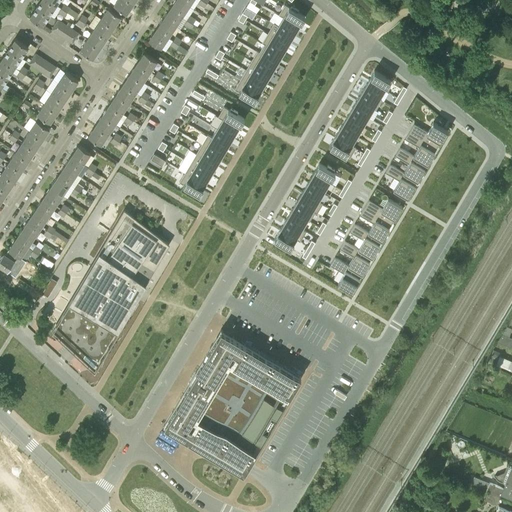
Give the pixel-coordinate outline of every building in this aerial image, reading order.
[(40,0),(36,6),(49,15),(56,4),(49,0),(40,0)] [(113,4),(124,11),(126,13),(133,2),(129,0),(115,0),(113,4)] [(179,0),(175,0),(170,8),(182,16),(189,6),(179,0)] [(61,7),(67,12),(70,7),(64,3),(61,7)] [(121,16),(124,11),(113,4),(110,9),(121,16)] [(285,4),(279,14),(283,17),(299,26),(305,16),(297,12),(298,10),(292,6),(290,8),(285,4)] [(42,25),(49,15),(36,6),(30,16),(42,25)] [(64,16),(67,12),(61,7),(58,12),(64,16)] [(101,18),(114,26),(121,16),(110,9),(108,7),(101,18)] [(170,8),(163,18),(175,26),(182,16),(170,8)] [(79,18),(85,22),(88,18),(82,14),(79,18)] [(189,15),(186,19),(192,23),(196,19),(189,15)] [(278,25),(277,26),(293,35),(299,26),(283,17),(278,25)] [(82,27),(85,22),(79,18),(76,23),(82,27)] [(94,28),(107,37),(114,26),(101,18),(94,28)] [(163,18),(156,29),(168,37),(175,26),(163,18)] [(56,32),(63,22),(58,19),(52,29),(56,32)] [(186,19),(184,24),(190,28),(192,23),(186,19)] [(63,22),(56,32),(62,36),(69,26),(63,22)] [(274,23),(268,33),(288,45),(293,35),(277,26),(278,25),(274,23)] [(69,26),(62,36),(67,39),(74,29),(69,26)] [(87,39),(100,47),(107,37),(94,28),(87,39)] [(74,29),(67,39),(72,43),(72,42),(79,33),(74,29)] [(156,29),(149,39),(158,46),(161,47),(162,46),(168,37),(156,29)] [(268,33),(262,42),(264,44),(265,43),(282,54),(288,45),(268,33)] [(175,35),(173,40),(179,44),(182,40),(175,35)] [(8,48),(21,57),(28,46),(15,38),(8,48)] [(100,47),(87,39),(80,49),(93,58),(100,47)] [(173,40),(169,44),(176,49),(176,48),(179,44),(173,40)] [(259,52),(259,53),(277,63),(282,54),(265,43),(264,44),(259,52)] [(1,58),(14,67),(21,57),(8,48),(1,58)] [(257,51),(251,60),(271,72),(277,63),(259,53),(259,52),(257,51)] [(144,52),(137,62),(150,71),(157,60),(152,57),(144,52)] [(34,66),(40,56),(35,53),(29,63),(34,66)] [(40,56),(34,66),(39,70),(46,60),(40,56)] [(0,59),(0,71),(8,77),(11,71),(14,67),(1,58),(0,59)] [(46,60),(39,70),(44,74),(51,63),(46,60)] [(251,60),(246,70),(266,82),(271,72),(251,60)] [(137,62),(130,73),(143,81),(150,71),(137,62)] [(51,63),(44,74),(49,77),(56,67),(51,63)] [(19,70),(25,74),(28,69),(22,65),(19,70)] [(19,70),(16,74),(22,78),(25,74),(19,70)] [(157,70),(154,74),(161,78),(163,74),(157,70)] [(246,70),(240,79),(260,91),(266,82),(246,70)] [(374,70),(368,80),(385,89),(384,90),(386,91),(392,81),(389,79),(374,70)] [(58,82),(71,90),(78,80),(65,71),(58,82)] [(130,73),(123,83),(136,92),(143,81),(130,73)] [(154,74),(151,79),(158,83),(161,78),(154,74)] [(36,82),(42,86),(44,82),(39,78),(36,82)] [(240,79),(234,88),(240,92),(239,94),(246,98),(247,96),(254,100),(260,91),(240,79)] [(368,80),(363,89),(379,99),(379,98),(384,90),(385,89),(368,80)] [(33,87),(39,91),(42,86),(36,82),(33,87)] [(51,92),(64,101),(71,90),(58,82),(51,92)] [(123,83),(116,94),(129,102),(136,92),(123,83)] [(9,86),(5,91),(8,93),(11,95),(12,94),(15,90),(9,86)] [(0,95),(4,98),(8,93),(5,91),(1,87),(0,88),(0,95)] [(363,89),(357,98),(373,108),(373,109),(375,110),(381,100),(379,98),(379,99),(363,89)] [(144,91),(140,95),(147,100),(150,95),(144,91)] [(44,103),(57,111),(64,101),(51,92),(44,103)] [(116,94),(109,104),(122,113),(129,102),(116,94)] [(140,95),(137,100),(144,104),(147,100),(140,95)] [(357,98),(352,108),(368,117),(373,109),(373,108),(357,98)] [(28,108),(31,103),(25,99),(22,104),(28,108)] [(40,116),(49,122),(57,111),(44,103),(37,114),(40,116)] [(109,104),(102,115),(115,123),(120,126),(124,120),(127,116),(122,113),(109,104)] [(224,106),(218,116),(222,119),(238,128),(244,118),(236,114),(238,112),(231,108),(230,110),(224,106)] [(352,108),(346,117),(362,127),(368,117),(352,108)] [(130,111),(127,116),(133,120),(136,115),(130,111)] [(102,115),(95,125),(108,134),(115,123),(102,115)] [(37,120),(46,126),(49,122),(40,116),(37,120)] [(127,116),(124,120),(130,124),(133,120),(127,116)] [(346,117),(341,127),(357,136),(362,127),(346,117)] [(29,130),(42,139),(49,128),(46,126),(37,120),(36,119),(29,130)] [(222,119),(217,128),(233,137),(238,128),(222,119)] [(414,123),(410,131),(437,147),(447,130),(441,126),(433,122),(429,129),(428,131),(414,123)] [(95,125),(88,136),(101,144),(108,134),(95,125)] [(341,127),(335,136),(351,146),(357,136),(341,127)] [(212,137),(211,137),(227,147),(233,137),(217,128),(212,137)] [(11,133),(17,137),(20,133),(14,129),(11,133)] [(35,149),(42,139),(29,130),(22,140),(35,149)] [(117,131),(113,136),(119,140),(123,135),(117,131)] [(410,131),(405,138),(419,147),(413,155),(413,156),(427,164),(437,147),(410,131)] [(14,142),(17,137),(11,133),(8,138),(14,142)] [(207,134),(202,144),(222,156),(227,147),(211,137),(212,137),(207,134)] [(113,136),(110,141),(116,146),(119,140),(113,136)] [(335,136),(329,145),(337,150),(336,152),(343,156),(344,154),(350,157),(355,148),(351,146),(335,136)] [(28,160),(35,149),(22,140),(15,151),(28,160)] [(78,144),(71,155),(83,163),(90,152),(78,144)] [(202,144),(196,153),(216,165),(222,156),(202,144)] [(400,147),(395,155),(409,163),(404,172),(403,172),(417,181),(427,164),(413,156),(413,155),(400,147)] [(21,170),(28,160),(15,151),(11,157),(8,161),(21,170)] [(154,153),(151,159),(162,166),(165,160),(154,153)] [(196,153),(191,163),(211,174),(216,165),(196,153)] [(71,155),(64,165),(76,173),(83,163),(71,155)] [(14,180),(21,170),(8,161),(5,166),(1,171),(14,180)] [(91,162),(88,166),(94,170),(97,166),(91,162)] [(191,163),(185,172),(205,184),(211,174),(191,163)] [(319,163),(313,172),(329,182),(335,173),(333,172),(334,170),(328,166),(326,167),(319,163)] [(390,164),(385,172),(399,180),(393,189),(399,193),(407,198),(417,181),(403,172),(404,172),(390,164)] [(64,165),(57,176),(69,184),(76,173),(64,165)] [(88,166),(85,171),(91,175),(94,170),(88,166)] [(0,185),(7,191),(14,180),(1,171),(0,172),(0,185)] [(185,172),(179,182),(185,185),(184,187),(191,191),(192,189),(199,193),(205,184),(185,172)] [(313,172),(308,182),(324,191),(329,182),(313,172)] [(57,176),(50,186),(62,194),(69,184),(57,176)] [(308,182),(302,191),(318,201),(318,200),(324,191),(308,182)] [(77,183),(74,187),(80,191),(83,187),(77,183)] [(50,186),(43,197),(55,205),(62,194),(50,186)] [(74,187),(71,192),(77,196),(80,191),(74,187)] [(302,191),(297,201),(315,211),(314,212),(316,213),(322,203),(318,200),(318,201),(302,191)] [(43,197),(36,207),(48,215),(55,205),(43,197)] [(369,199),(365,207),(392,223),(402,206),(394,202),(388,198),(382,207),(369,199)] [(297,201),(291,210),(309,221),(314,212),(315,211),(297,201)] [(63,203),(60,208),(66,212),(69,207),(63,203)] [(36,207),(29,218),(41,225),(48,215),(36,207)] [(365,207),(360,215),(373,223),(368,231),(368,232),(382,240),(392,223),(365,207)] [(169,243),(124,208),(52,329),(95,369),(120,327),(169,243)] [(60,208),(57,212),(63,216),(66,212),(60,208)] [(291,210),(286,219),(303,230),(304,229),(309,221),(291,210)] [(29,218),(22,228),(34,236),(41,225),(29,218)] [(286,219),(280,229),(296,238),(300,241),(306,231),(304,229),(303,230),(286,219)] [(355,223),(350,231),(363,239),(358,248),(372,257),(382,240),(368,232),(368,231),(355,223)] [(49,224),(46,229),(52,233),(56,228),(49,224)] [(22,228),(15,238),(27,246),(34,236),(22,228)] [(46,229),(43,233),(49,237),(52,233),(46,229)] [(280,229),(274,238),(282,242),(281,244),(287,248),(288,248),(289,247),(290,248),(296,238),(280,229)] [(15,238),(8,249),(9,249),(8,249),(18,255),(20,257),(27,246),(15,238)] [(345,240),(340,248),(353,256),(348,265),(362,274),(372,257),(358,248),(345,240)] [(35,245),(32,249),(38,254),(41,249),(35,245)] [(3,252),(0,255),(0,265),(7,271),(8,270),(18,255),(8,249),(5,254),(3,252)] [(32,249),(29,254),(35,258),(38,254),(32,249)] [(335,257),(330,265),(343,272),(338,282),(346,287),(352,291),(362,274),(348,265),(335,257)] [(395,293),(403,278),(399,275),(390,291),(395,293)] [(42,293),(48,297),(57,281),(52,278),(42,293)] [(379,310),(383,302),(373,297),(369,305),(379,310)] [(511,327),(506,325),(502,333),(508,336),(511,327)] [(216,336),(164,425),(243,473),(300,376),(244,343),(221,329),(216,336)] [(496,341),(511,347),(511,337),(508,336),(502,333),(496,341)] [(277,420),(266,438),(271,441),(282,423),(277,420)] [(161,444),(180,453),(186,441),(167,432),(161,444)] [(56,511),(58,510),(0,440),(0,439),(0,478),(27,511),(2,511),(0,511),(56,511)] [(489,482),(485,491),(487,492),(499,497),(500,494),(511,499),(511,497),(511,464),(510,464),(507,463),(503,472),(495,475),(495,476),(495,477),(496,477),(496,478),(497,478),(497,479),(498,479),(498,480),(499,480),(499,481),(500,481),(501,481),(501,482),(502,482),(504,483),(502,488),(489,482)] [(472,482),(487,487),(489,480),(474,475),(472,482)] [(487,492),(484,500),(496,505),(499,497),(487,492)]
